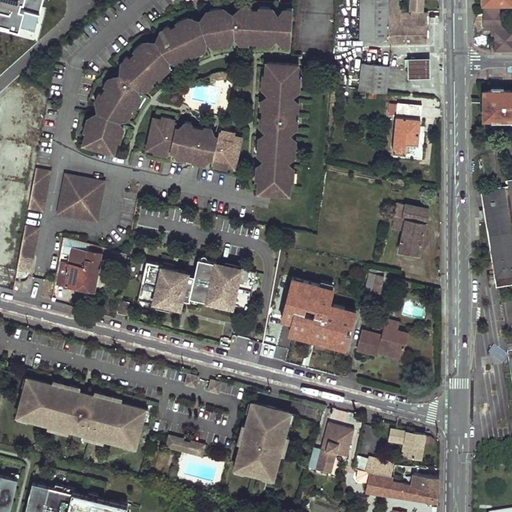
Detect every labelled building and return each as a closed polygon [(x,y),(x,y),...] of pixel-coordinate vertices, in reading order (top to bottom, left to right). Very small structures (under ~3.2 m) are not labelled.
[(0,0),(0,23),(35,33),(43,0),(0,0)] [(96,0),(81,0),(78,9),(92,13),(96,0)] [(424,0),(368,0),(369,40),(391,41),(392,44),(431,43),(430,12),(424,12),(424,0)] [(511,28),(505,28),(505,7),(484,7),(484,29),(494,28),(495,50),(511,50),(511,28)] [(240,33),(239,40),(275,42),(276,35),(277,13),(277,10),(241,8),(241,13),(240,33)] [(211,38),(213,44),(234,40),(233,33),(229,14),(229,9),(206,13),(207,18),(211,38)] [(282,35),(281,42),(293,43),(295,11),(283,10),(283,14),(282,35)] [(241,13),(229,14),(233,33),(240,33),(241,13)] [(194,17),(162,32),(164,37),(172,55),(175,61),(208,45),(205,40),(196,21),(194,17)] [(207,18),(196,21),(205,40),(211,38),(207,18)] [(164,37),(153,44),(167,59),(172,55),(164,37)] [(150,40),(123,65),(127,69),(140,83),(144,88),(171,64),(167,59),(153,44),(150,40)] [(431,56),(409,57),(409,76),(432,76),(431,56)] [(270,78),(270,90),(273,91),(295,92),(296,80),(299,80),(300,63),(269,61),(268,78),(270,78)] [(391,65),(363,61),(359,87),(387,91),(391,65)] [(127,69),(119,78),(136,89),(140,83),(127,69)] [(115,76),(98,102),(103,105),(120,115),(125,119),(142,92),(136,89),(119,78),(115,76)] [(9,84),(1,135),(39,141),(46,95),(35,94),(36,87),(9,84)] [(511,89),(484,89),(484,118),(511,117),(511,89)] [(266,97),(264,128),(271,128),(292,130),(295,130),(298,99),(294,98),(273,97),(266,97)] [(419,104),(399,103),(394,152),(407,153),(409,143),(418,144),(421,118),(418,117),(419,104)] [(117,121),(120,115),(103,105),(98,116),(117,121)] [(90,126),(85,143),(115,151),(120,135),(117,134),(121,122),(117,121),(98,116),(96,115),(93,127),(90,126)] [(178,122),(156,117),(149,148),(171,152),(172,149),(177,128),(178,122)] [(215,130),(184,123),(183,130),(178,151),(177,154),(208,161),(209,157),(213,136),(215,130)] [(172,149),(178,151),(183,130),(177,128),(172,149)] [(215,159),(214,162),(236,167),(243,137),(221,131),(219,138),(215,159)] [(270,134),(264,134),(262,156),(269,157),(290,158),(294,158),(295,136),(292,136),(270,134)] [(209,157),(215,159),(219,138),(213,136),(209,157)] [(41,150),(4,143),(0,163),(0,263),(18,268),(21,255),(24,237),(27,225),(30,207),(38,167),(41,150)] [(261,174),(259,191),(291,193),(292,177),(289,176),(290,164),(268,163),(265,162),(264,174),(261,174)] [(488,166),(489,174),(500,173),(499,165),(488,166)] [(45,209),(52,170),(38,167),(30,207),(45,209)] [(106,181),(67,173),(60,212),(99,220),(106,181)] [(511,175),(508,177),(508,184),(486,188),(481,188),(495,276),(511,273),(511,175)] [(394,184),(403,185),(404,179),(391,176),(390,181),(393,182),(394,184)] [(430,209),(398,202),(394,228),(404,228),(401,249),(421,253),(430,209)] [(40,227),(27,225),(24,237),(38,239),(40,227)] [(34,258),(38,239),(24,237),(21,255),(34,258)] [(96,290),(103,252),(104,246),(65,237),(60,261),(62,261),(58,283),(96,290)] [(114,250),(111,265),(125,268),(128,253),(114,250)] [(293,253),(285,251),(281,268),(299,271),(301,258),(293,256),(293,253)] [(32,270),(34,258),(21,255),(18,268),(32,270)] [(249,308),(258,269),(243,265),(242,267),(218,262),(218,260),(200,256),(196,273),(192,295),(210,299),(210,297),(234,302),(234,305),(249,308)] [(190,272),(190,271),(164,265),(164,263),(149,259),(140,298),(156,302),(157,300),(182,305),(184,297),(190,272)] [(385,275),(379,274),(370,271),(366,288),(375,291),(382,293),(385,275)] [(196,273),(190,272),(184,297),(191,299),(192,295),(196,273)] [(497,285),(511,282),(511,273),(495,276),(497,285)] [(119,312),(128,313),(130,301),(121,300),(119,312)] [(294,308),(286,305),(284,313),(292,315),(294,308)] [(303,310),(294,308),(292,315),(287,332),(296,335),(303,310)] [(323,316),(303,310),(296,335),(336,346),(342,325),(322,319),(323,316)] [(292,315),(284,313),(278,330),(287,332),(292,315)] [(358,350),(377,356),(378,353),(380,348),(403,355),(409,334),(399,331),(392,329),(394,321),(378,316),(376,325),(384,327),(381,337),(364,331),(358,350)] [(394,321),(392,329),(399,331),(401,323),(394,321)] [(403,355),(380,348),(378,353),(402,359),(403,355)] [(196,375),(189,373),(186,383),(193,385),(196,375)] [(29,376),(25,390),(29,391),(26,401),(22,400),(19,414),(65,426),(64,427),(72,429),(72,428),(82,430),(82,432),(89,434),(90,432),(136,444),(139,431),(135,430),(138,419),(142,420),(145,407),(116,400),(117,398),(111,396),(111,398),(92,393),(92,394),(82,392),(82,390),(63,386),(64,384),(58,383),(58,384),(29,376)] [(221,383),(211,381),(209,389),(219,392),(221,383)] [(291,411),(253,401),(245,433),(247,433),(244,442),(243,442),(236,466),(274,476),(280,453),(281,453),(285,440),(283,440),(291,411)] [(348,454),(355,427),(329,421),(322,447),(314,445),(312,456),(309,465),(325,469),(327,459),(335,461),(337,452),(348,454)] [(432,436),(394,429),(392,440),(404,443),(412,445),(410,457),(423,460),(425,443),(433,444),(434,440),(432,436)] [(170,434),(167,445),(181,449),(184,440),(184,438),(170,434)] [(190,442),(184,440),(181,449),(188,450),(190,442)] [(203,449),(205,444),(191,440),(190,442),(188,450),(199,454),(201,449),(203,449)] [(412,445),(404,443),(402,456),(410,457),(412,445)] [(396,462),(371,457),(367,471),(393,476),(396,462)] [(335,461),(327,459),(325,469),(332,471),(335,461)] [(368,486),(368,491),(440,501),(440,491),(414,485),(404,484),(394,482),(395,477),(393,476),(367,471),(357,468),(354,483),(368,486)] [(10,511),(19,477),(0,472),(0,511),(10,511)] [(440,491),(440,476),(416,474),(414,485),(440,491)] [(126,511),(128,504),(33,481),(25,511),(126,511)]
